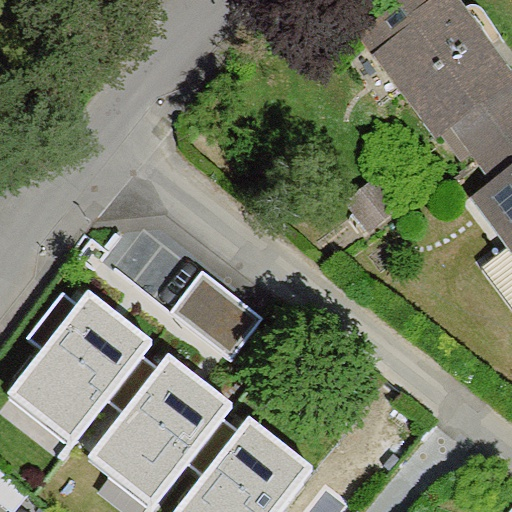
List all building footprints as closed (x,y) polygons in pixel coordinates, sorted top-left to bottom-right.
[(511,82),(450,0),(426,0),(364,47),(439,148),(457,135),(496,187),(474,204),(511,254),(511,82)] [(376,186),(349,209),(370,235),(397,212),(376,186)] [(207,267),(177,309),(241,354),(271,313),(207,267)] [(153,340),(90,290),(9,393),(73,444),(153,340)] [(234,405),(171,355),(90,458),(154,509),(234,405)] [(280,511),(315,468),(252,417),(177,511),(280,511)]
